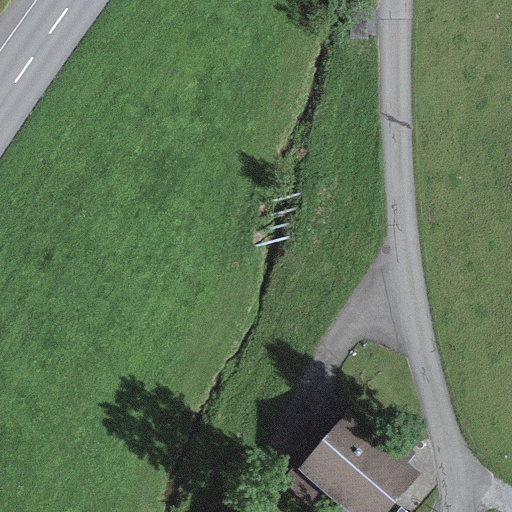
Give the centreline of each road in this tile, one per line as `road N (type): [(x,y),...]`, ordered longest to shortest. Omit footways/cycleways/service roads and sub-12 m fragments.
road 1 (residential): [(397,0),(395,132),(405,245),(456,511)]
road 2 (secondary): [(0,103),(71,0)]
